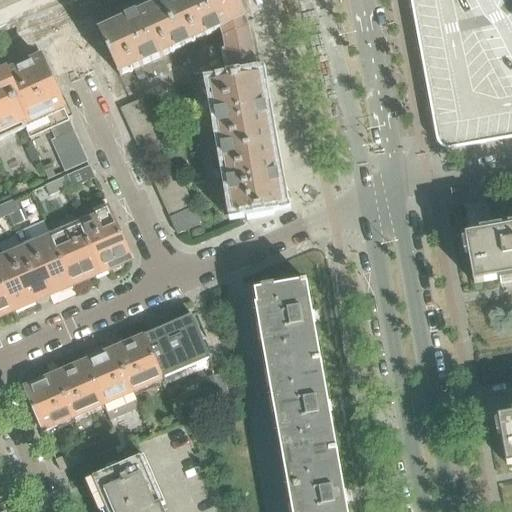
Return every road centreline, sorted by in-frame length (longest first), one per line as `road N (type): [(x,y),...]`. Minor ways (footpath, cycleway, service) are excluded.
road 1 (tertiary): [(453,511),(396,193)]
road 2 (tertiary): [(366,203),(423,511)]
road 3 (residential): [(171,282),(45,1)]
road 4 (residential): [(171,282),(366,203)]
road 5 (tertiary): [(316,0),(366,203)]
road 6 (tertiary): [(396,193),(363,0)]
road 7 (residential): [(0,359),(171,282)]
road 8 (residential): [(49,511),(0,397)]
